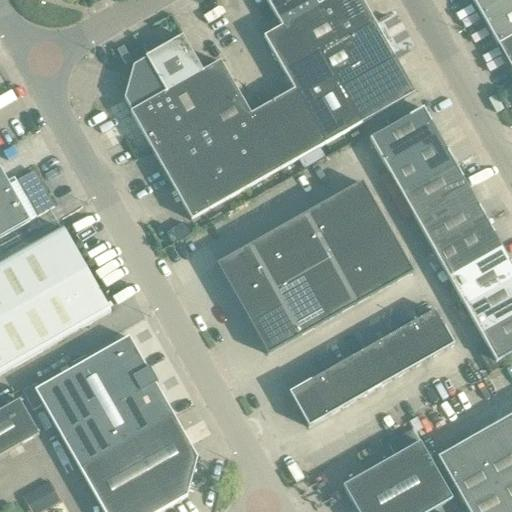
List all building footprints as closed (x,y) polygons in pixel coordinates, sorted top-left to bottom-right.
[(264,0),(281,28),(280,29),(281,29),(317,9),(332,0),(264,0)] [(332,0),(317,9),(337,44),(374,24),(360,0),(332,0)] [(511,39),(511,0),(470,0),(498,47),(511,39)] [(263,39),(284,75),(320,54),(337,44),(317,9),(281,29),(280,29),(263,39)] [(394,59),(374,24),(337,44),(320,54),(339,89),(394,59)] [(202,73),(182,38),(146,58),(166,95),(202,74),(202,73)] [(511,39),(498,47),(511,72),(511,39)] [(360,126),(339,89),(320,54),(284,75),(293,92),(294,91),(325,146),(360,126)] [(131,113),(131,114),(166,95),(146,58),(145,59),(146,60),(133,68),(124,100),(131,113)] [(414,95),(394,59),(339,89),(360,126),(414,95)] [(202,74),(166,95),(186,130),(204,120),(241,99),(220,63),(202,73),(202,74)] [(293,92),(250,116),(249,117),(279,172),(325,146),(294,91),(293,92)] [(130,114),(132,118),(150,150),(186,130),(166,95),(131,114),(131,113),(130,114)] [(279,172),(249,117),(250,116),(241,99),(204,120),(224,156),(245,192),(279,172)] [(400,161),(412,154),(439,139),(423,110),(408,118),(369,141),(385,169),(400,161)] [(150,150),(170,186),(224,156),(204,120),(186,130),(150,150)] [(428,182),(455,166),(439,139),(412,154),(428,182)] [(400,161),(385,169),(417,225),(471,194),(455,166),(428,182),(412,154),(400,161)] [(170,186),(191,222),(245,192),(224,156),(170,186)] [(0,239),(54,209),(34,173),(9,187),(0,171),(0,239)] [(249,248),(216,266),(234,297),(250,327),(267,357),(300,338),(328,322),(356,306),(383,291),(412,275),(387,230),(361,185),(332,201),(305,217),(277,232),(249,248)] [(451,242),(486,222),(471,194),(417,225),(433,253),(451,242)] [(466,270),(502,250),(486,222),(451,242),(466,270)] [(0,376),(110,314),(62,230),(0,265),(0,376)] [(451,242),(433,253),(464,308),(511,280),(511,267),(502,250),(466,270),(451,242)] [(480,336),(511,317),(511,280),(464,308),(480,336)] [(454,347),(434,312),(416,323),(435,357),(454,347)] [(511,317),(480,336),(496,364),(511,354),(511,317)] [(435,357),(416,323),(398,333),(418,367),(435,357)] [(418,367),(398,333),(381,343),(400,377),(418,367)] [(128,339),(34,392),(80,472),(173,419),(128,339)] [(400,377),(381,343),(363,353),(383,387),(400,377)] [(383,387),(363,353),(346,362),(365,397),(383,387)] [(365,397),(346,362),(329,372),(348,407),(365,397)] [(348,407),(329,372),(311,382),(331,417),(348,407)] [(289,395),(308,429),(331,417),(311,382),(289,395)] [(19,401),(0,412),(0,458),(39,436),(19,401)] [(511,416),(499,424),(511,447),(511,416)] [(161,511),(186,498),(197,460),(173,419),(80,472),(102,511),(161,511)] [(511,447),(499,424),(468,441),(495,488),(511,478),(511,447)] [(355,511),(432,511),(451,501),(412,431),(387,445),(394,458),(342,488),(355,511)] [(458,447),(437,459),(463,506),(495,488),(468,441),(458,447)] [(507,511),(511,511),(511,478),(495,488),(507,511)] [(49,484),(29,495),(39,511),(44,511),(60,503),(49,484)] [(466,511),(507,511),(495,488),(463,506),(466,511)]
